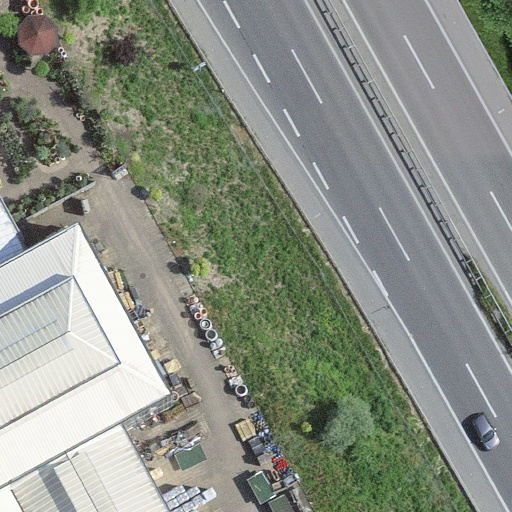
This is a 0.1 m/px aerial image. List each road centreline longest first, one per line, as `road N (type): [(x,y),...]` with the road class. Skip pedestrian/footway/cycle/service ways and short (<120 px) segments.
road 1 (motorway): [(264,0),(511,445)]
road 2 (motorway): [(511,226),(385,0)]
